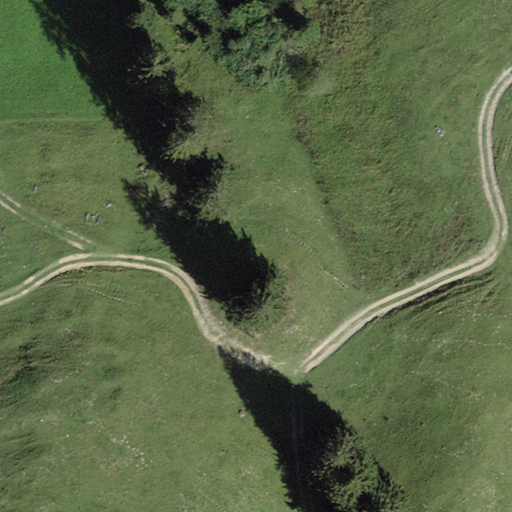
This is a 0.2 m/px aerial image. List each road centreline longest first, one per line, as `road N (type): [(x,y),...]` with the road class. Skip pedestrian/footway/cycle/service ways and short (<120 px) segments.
road 1 (track): [(288,369),(313,362),(369,312),(493,254),(503,224),(482,137),(496,90),(511,74)]
road 2 (track): [(0,300),(80,260),(147,263),(187,284),(212,336),(231,352),(288,369)]
